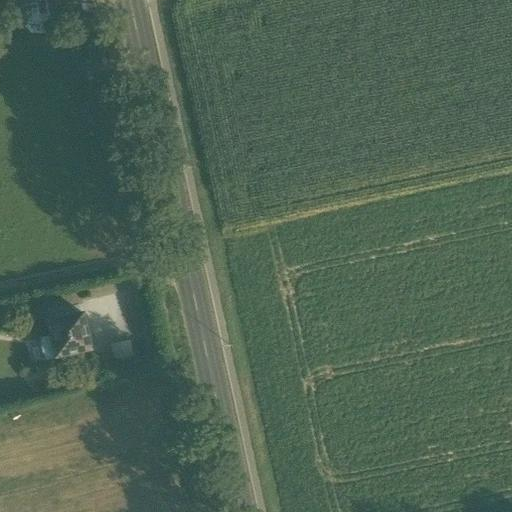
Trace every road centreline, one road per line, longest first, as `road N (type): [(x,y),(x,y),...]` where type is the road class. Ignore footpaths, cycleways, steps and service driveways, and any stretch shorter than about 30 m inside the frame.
road 1 (secondary): [(129,0),(240,511)]
road 2 (track): [(183,249),(0,291)]
